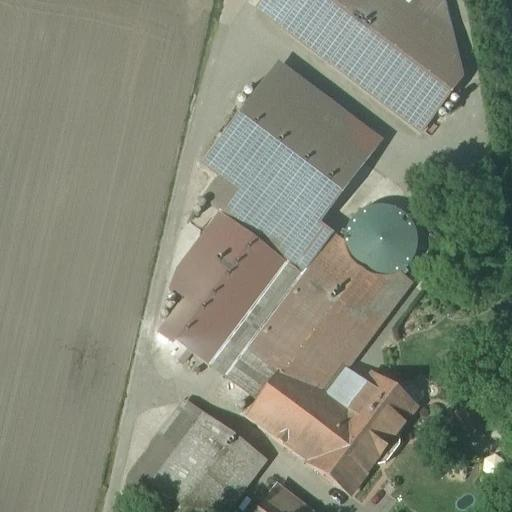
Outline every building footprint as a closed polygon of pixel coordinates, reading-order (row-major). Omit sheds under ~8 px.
[(409,3),(404,0),(264,0),(258,9),(421,134),(461,80),(450,35),(409,3)] [(441,0),(411,0),(409,3),(450,35),(443,3),(441,0)] [(366,163),(264,85),(202,166),(218,178),(208,191),(212,194),(208,200),(291,262),(366,163)] [(343,245),(346,260),(355,273),(369,280),(385,281),(399,276),(408,268),(413,261),(414,256),(416,248),(416,239),(413,229),(409,222),(400,214),(390,209),(379,208),(367,210),(356,216),(349,224),(345,233),(343,245)] [(220,214),(177,272),(169,293),(183,303),(158,335),(168,343),(171,340),(173,342),(251,238),(220,214)] [(331,236),(299,278),(223,379),(225,377),(257,402),(245,418),(307,465),(347,413),(346,412),(325,396),(410,284),(399,276),(385,281),(369,280),(355,273),(346,260),(343,245),(331,236)] [(287,265),(251,238),(173,342),(183,349),(174,360),(182,366),(190,355),(209,369),(287,265)] [(372,378),(346,412),(347,413),(307,465),(349,497),(415,410),(402,400),(403,393),(392,386),(386,388),(372,378)] [(178,411),(130,476),(124,494),(138,505),(197,426),(178,411)] [(258,457),(205,416),(197,426),(138,505),(148,511),(226,511),(257,471),(251,466),(258,457)] [(258,457),(251,466),(257,471),(265,462),(258,457)] [(286,511),(268,497),(256,511),(286,511)]
